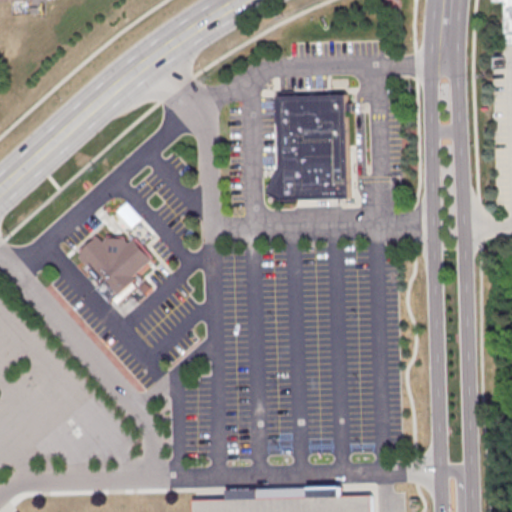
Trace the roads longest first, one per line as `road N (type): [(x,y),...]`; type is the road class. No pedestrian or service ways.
road 1 (tertiary): [(468,511),(457,49),(445,30)]
road 2 (tertiary): [(445,30),(430,63),(440,511)]
road 3 (secondary): [(0,184),(143,63),(238,0)]
